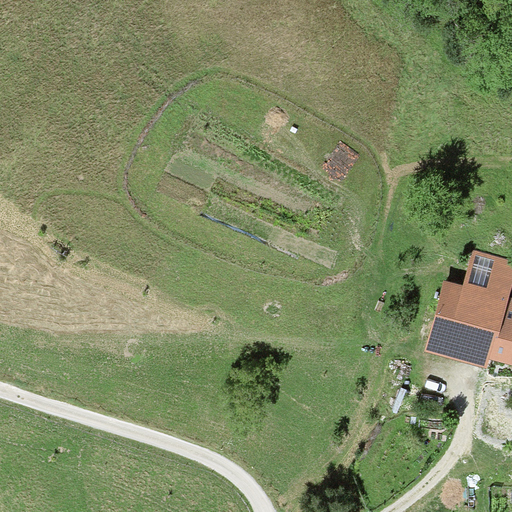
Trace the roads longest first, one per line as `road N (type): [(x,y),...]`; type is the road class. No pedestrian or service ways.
road 1 (track): [(270,511),(210,461),(0,392)]
road 2 (track): [(385,511),(458,437),(461,399)]
